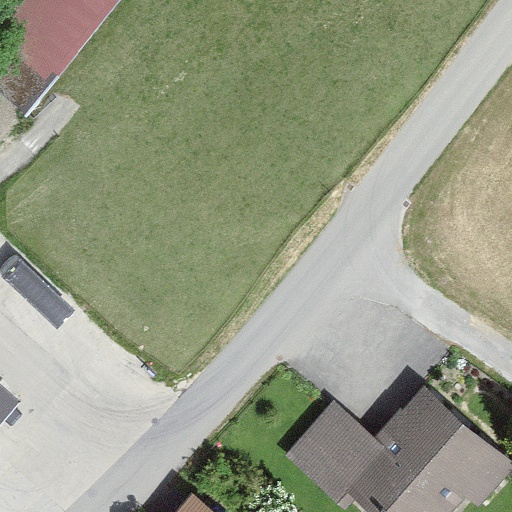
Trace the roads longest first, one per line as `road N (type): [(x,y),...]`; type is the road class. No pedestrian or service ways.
road 1 (unclassified): [(55,511),(429,139),(511,26)]
road 2 (unknown): [(333,235),(511,359)]
road 3 (unknown): [(124,443),(0,332)]
